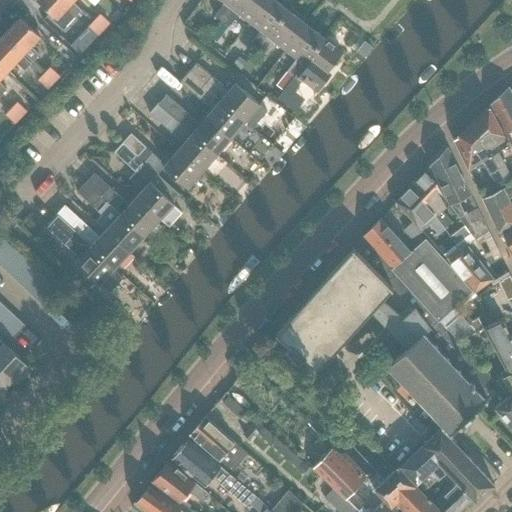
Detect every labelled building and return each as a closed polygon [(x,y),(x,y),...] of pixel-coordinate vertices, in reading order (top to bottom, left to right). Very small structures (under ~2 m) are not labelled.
[(72,2),(73,1),(71,0),(36,0),(56,19),(66,9),(75,18),(81,11),(72,2)] [(214,16),(221,21),(237,0),(219,0),(224,3),(214,16)] [(238,14),(249,23),(266,0),(237,0),(221,21),(228,27),(238,14)] [(250,44),(257,49),(287,10),(274,0),(266,0),(249,23),(260,31),(250,44)] [(274,42),(285,50),(306,24),(287,10),(257,49),(264,55),(274,42)] [(94,21),(104,30),(110,23),(100,14),(94,21)] [(3,36),(23,54),(24,53),(33,62),(40,55),(30,46),(39,37),(20,18),(3,36)] [(98,36),(104,30),(94,21),(88,27),(98,36)] [(287,72),(294,77),(324,38),(306,24),(285,50),(296,59),(287,72)] [(80,36),(89,45),(98,36),(88,27),(80,36)] [(0,38),(0,65),(6,72),(16,62),(25,71),(31,64),(22,55),(23,54),(3,36),(0,38)] [(324,38),(294,77),(284,90),(274,102),(287,111),(291,109),(289,104),(297,93),(296,93),(303,85),(301,83),(310,70),(322,79),(342,53),(324,38)] [(55,54),(62,60),(69,66),(76,57),(63,46),(55,54)] [(233,64),(241,70),(246,62),(239,57),(233,64)] [(62,60),(53,70),(60,76),(69,66),(62,60)] [(196,62),(187,72),(245,121),(252,128),(267,111),(235,83),(228,91),(196,62)] [(50,67),(44,74),(54,83),(60,76),(53,70),(50,67)] [(212,110),(206,117),(231,138),(245,121),(187,72),(179,82),(212,110)] [(287,72),(276,85),(284,90),(294,77),(287,72)] [(48,89),(54,83),(44,74),(38,80),(48,89)] [(489,106),(511,146),(511,147),(511,89),(510,91),(508,88),(489,106)] [(231,138),(206,117),(200,124),(165,94),(157,104),(217,154),(231,138)] [(11,109),(21,118),(27,111),(18,102),(11,109)] [(184,143),(178,150),(202,171),(217,154),(157,104),(149,113),(184,143)] [(473,122),(501,179),(509,175),(496,150),(508,142),(489,106),(473,122)] [(15,124),(21,118),(11,109),(5,115),(15,124)] [(501,179),(473,122),(455,139),(469,169),(481,160),(489,174),(476,180),(483,194),(503,183),(501,179)] [(0,140),(9,131),(1,124),(0,125),(0,140)] [(157,174),(164,167),(188,188),(202,171),(178,150),(169,160),(165,155),(160,161),(152,153),(131,134),(122,144),(157,174)] [(135,198),(159,220),(160,219),(168,227),(181,213),(173,205),(174,204),(151,183),(158,175),(157,174),(122,144),(114,153),(135,172),(130,178),(142,190),(135,198)] [(454,211),(465,226),(470,224),(464,214),(457,200),(469,194),(447,148),(430,166),(449,205),(454,211)] [(417,194),(445,230),(446,229),(445,228),(451,223),(440,212),(446,205),(427,169),(411,186),(417,194)] [(159,220),(135,198),(129,205),(95,173),(86,183),(144,236),(159,220)] [(96,222),(105,230),(129,252),(144,236),(86,183),(77,192),(102,215),(96,222)] [(511,185),(503,189),(503,188),(483,199),(499,233),(511,225),(511,205),(511,206),(507,196),(511,194),(511,185)] [(417,194),(411,186),(396,202),(413,222),(421,230),(430,224),(438,235),(445,230),(417,194)] [(129,252),(105,230),(99,237),(86,225),(65,205),(56,215),(114,268),(129,252)] [(113,269),(114,268),(56,215),(48,224),(69,243),(69,244),(82,255),(76,263),(99,284),(100,283),(109,292),(122,278),(113,269)] [(410,250),(381,219),(381,218),(364,236),(393,267),(410,250)] [(473,225),(467,228),(470,233),(475,240),(488,231),(482,218),(471,222),(473,225)] [(427,237),(421,230),(413,222),(403,230),(418,246),(425,239),(427,237)] [(470,233),(464,226),(451,236),(456,244),(464,238),(470,233)] [(464,238),(469,245),(469,244),(475,240),(470,233),(464,238)] [(0,252),(8,244),(0,236),(0,252)] [(457,245),(456,244),(451,236),(437,248),(446,255),(453,248),(457,245)] [(353,247),(275,333),(288,344),(285,349),(301,366),(306,360),(318,371),(373,310),(408,349),(439,321),(473,291),(425,239),(418,246),(392,270),(365,241),(355,250),(353,247)] [(453,248),(446,255),(475,293),(493,279),(464,243),(456,250),(453,248)] [(17,252),(8,244),(0,252),(0,265),(2,267),(17,252)] [(25,260),(17,252),(2,267),(10,275),(25,260)] [(34,268),(25,260),(10,275),(19,283),(34,268)] [(42,276),(34,268),(19,283),(27,291),(42,276)] [(50,284),(42,276),(27,291),(36,299),(50,284)] [(59,292),(50,284),(36,299),(44,307),(59,292)] [(0,319),(8,310),(0,302),(0,319)] [(17,318),(8,310),(0,319),(0,331),(2,334),(17,318)] [(470,325),(460,314),(446,327),(456,337),(470,325)] [(25,326),(17,318),(2,334),(10,342),(25,326)] [(511,337),(502,318),(484,328),(506,370),(511,367),(511,337)] [(443,428),(448,434),(487,398),(486,397),(483,399),(478,393),(488,384),(492,380),(487,374),(439,321),(408,349),(388,367),(398,378),(397,380),(399,382),(402,381),(410,390),(409,392),(411,395),(413,394),(422,403),(421,405),(423,407),(424,406),(433,415),(432,417),(434,419),(436,418),(445,427),(443,428)] [(0,377),(7,384),(25,364),(0,340),(0,377)] [(511,373),(502,378),(500,379),(511,394),(511,373)] [(511,394),(500,379),(502,378),(501,376),(495,381),(504,394),(508,399),(495,410),(511,428),(511,394)] [(488,384),(478,393),(483,399),(486,397),(494,390),(488,384)] [(244,411),(229,397),(223,404),(238,418),(244,411)] [(244,411),(238,418),(245,424),(251,417),(244,411)] [(234,442),(205,417),(190,435),(232,470),(246,453),(234,442)] [(313,470),(255,421),(243,435),(249,441),(256,433),(307,476),(313,470)] [(494,484),(448,434),(443,428),(402,465),(426,490),(443,474),(454,486),(437,501),(446,511),(455,511),(472,497),(476,501),(494,484)] [(255,496),(187,439),(172,457),(206,485),(215,476),(221,481),(219,482),(247,506),(249,503),(259,511),(261,511),(267,507),(255,496)] [(405,511),(440,511),(398,466),(385,478),(349,439),(336,451),(373,490),(376,488),(396,510),(400,506),(405,511)] [(335,488),(360,511),(395,511),(384,501),(373,511),(372,511),(369,509),(371,507),(353,491),(363,480),(333,448),(314,469),(335,488)] [(209,494),(168,462),(167,463),(152,481),(180,503),(189,491),(203,502),(209,494)] [(184,511),(148,486),(135,502),(149,511),(184,511)] [(360,511),(335,488),(326,498),(342,511),(360,511)] [(270,511),(271,511),(296,511),(303,504),(288,491),(270,511)]
